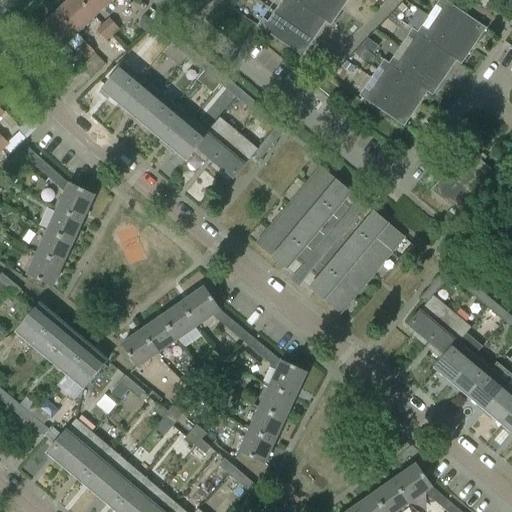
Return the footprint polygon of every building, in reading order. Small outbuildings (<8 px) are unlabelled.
[(78,0),(70,0),(56,14),(76,35),(95,17),(78,0)] [(78,0),(95,17),(112,0),(78,0)] [(186,0),(196,11),(207,0),(186,0)] [(293,0),(278,0),(281,2),(274,13),(313,40),(325,23),(326,22),(293,0)] [(342,9),(328,0),(293,0),(326,22),(325,23),(330,26),(342,9)] [(328,0),(342,9),(348,0),(328,0)] [(443,0),(441,0),(430,17),(474,47),(486,29),(443,0)] [(402,8),(392,17),(395,20),(404,10),(402,8)] [(313,40),(274,13),(267,23),(262,19),(257,27),(301,57),(313,40)] [(56,14),(38,32),(57,52),(67,44),(75,53),(78,49),(88,59),(94,53),(76,35),(56,14)] [(419,33),(419,34),(457,61),(462,65),(474,47),(430,17),(419,33)] [(109,19),(103,25),(112,36),(119,30),(109,19)] [(112,36),(103,25),(96,31),(106,42),(112,36)] [(402,25),(398,31),(407,36),(411,31),(402,25)] [(160,35),(170,44),(176,37),(166,29),(160,35)] [(414,30),(401,49),(407,53),(445,79),(457,61),(419,34),(419,33),(414,30)] [(176,37),(170,44),(180,52),(186,45),(176,37)] [(377,47),(368,40),(363,47),(372,54),(377,47)] [(360,46),(353,54),(362,62),(369,54),(360,46)] [(391,64),(390,65),(428,91),(428,92),(433,96),(445,79),(407,53),(401,63),(394,59),(391,64)] [(54,56),(47,63),(54,71),(62,64),(54,56)] [(194,63),(203,71),(209,65),(199,56),(194,63)] [(385,60),(372,80),(416,109),(428,92),(428,91),(390,65),(391,64),(385,60)] [(354,69),(346,64),(342,71),(349,76),(354,69)] [(105,87),(101,93),(107,99),(107,100),(110,97),(119,105),(141,79),(124,65),(105,87)] [(209,65),(203,71),(213,79),(219,73),(209,65)] [(141,79),(119,105),(129,113),(126,116),(133,122),(157,93),(141,79)] [(372,80),(360,97),(404,127),(416,109),(372,80)] [(227,91),(237,99),(242,92),(232,84),(227,91)] [(242,92),(237,99),(247,107),(252,101),(242,92)] [(157,93),(133,122),(141,128),(143,125),(153,133),(174,107),(157,93)] [(174,107),(153,133),(162,140),(159,143),(167,150),(190,121),(174,107)] [(0,110),(0,148),(3,151),(5,149),(9,145),(8,144),(0,135),(0,117),(4,114),(0,110)] [(15,126),(4,114),(0,117),(0,118),(10,130),(15,126)] [(269,115),(264,121),(274,130),(279,123),(269,115)] [(207,135),(192,153),(193,153),(204,163),(207,159),(213,164),(238,134),(219,118),(206,134),(207,135)] [(190,121),(167,150),(174,156),(176,152),(186,161),(193,153),(192,153),(207,135),(206,134),(190,121)] [(286,129),(279,123),(274,130),(272,132),(279,137),(286,129)] [(279,137),(272,132),(265,141),(272,146),(279,137)] [(9,145),(5,149),(11,155),(23,143),(26,141),(19,133),(8,144),(9,145)] [(213,164),(210,167),(223,178),(226,175),(233,180),(251,158),(258,150),(257,150),(238,134),(213,164)] [(272,146),(265,141),(258,149),(265,155),(272,146)] [(42,161),(30,150),(29,149),(23,156),(36,168),(42,161)] [(265,155),(258,149),(257,150),(258,150),(251,158),(258,163),(265,155)] [(431,191),(447,205),(482,164),(465,150),(431,191)] [(56,173),(42,161),(36,168),(50,180),(56,173)] [(482,164),(447,205),(464,219),(498,178),(482,164)] [(257,245),(340,314),(403,238),(365,206),(368,204),(360,197),(358,200),(320,169),(257,245)] [(56,173),(50,180),(65,193),(68,186),(69,185),(56,173)] [(65,193),(59,207),(84,219),(94,196),(69,184),(68,186),(65,193)] [(59,207),(48,230),(73,242),(84,219),(59,207)] [(48,230),(37,253),(63,265),(73,242),(48,230)] [(37,253),(27,276),(52,288),(63,265),(37,253)] [(456,271),(449,265),(443,271),(450,277),(451,278),(456,271)] [(450,277),(443,271),(435,280),(442,286),(450,277)] [(456,271),(451,278),(460,285),(465,279),(456,271)] [(0,283),(6,289),(11,282),(2,274),(0,275),(0,283)] [(442,286),(435,280),(428,290),(434,295),(442,286)] [(11,282),(6,289),(16,297),(21,290),(11,282)] [(204,288),(183,302),(199,325),(212,316),(220,311),(204,288)] [(433,296),(433,297),(434,295),(428,290),(426,291),(420,299),(426,304),(433,296)] [(477,300),(486,308),(492,301),(482,293),(477,300)] [(426,304),(408,326),(414,332),(411,336),(424,347),(427,343),(427,342),(452,312),(433,297),(433,296),(426,304)] [(492,301),(486,308),(497,316),(502,310),(492,301)] [(183,302),(163,317),(178,340),(199,325),(183,302)] [(16,332),(33,347),(57,319),(39,305),(16,332)] [(220,311),(212,316),(223,325),(229,318),(220,311)] [(452,312),(427,342),(427,343),(433,348),(430,351),(441,361),(442,362),(457,344),(471,328),(452,312)] [(163,317),(142,331),(158,354),(178,340),(163,317)] [(238,326),(229,318),(223,325),(232,333),(238,326)] [(33,347),(50,361),(73,333),(57,319),(33,347)] [(238,326),(232,333),(241,340),(247,333),(238,326)] [(158,354),(142,331),(121,346),(137,368),(158,354)] [(50,361),(67,375),(90,347),(73,333),(50,361)] [(248,347),(277,371),(281,362),(254,340),(248,347)] [(441,361),(435,369),(445,377),(442,380),(449,385),(473,357),(457,344),(442,362),(441,361)] [(90,347),(67,375),(84,389),(107,361),(90,347)] [(473,357),(449,385),(457,392),(459,389),(468,396),(489,371),(473,357)] [(277,371),(270,385),(296,396),(306,373),(281,362),(277,371)] [(489,371),(468,396),(478,405),(475,408),(482,413),(506,384),(511,377),(511,376),(496,363),(489,371)] [(129,390),(129,391),(135,385),(125,376),(119,383),(129,390)] [(119,383),(114,389),(123,397),(129,390),(119,383)] [(511,389),(506,384),(482,413),(490,420),(492,417),(501,424),(511,410),(511,389)] [(135,385),(129,391),(139,399),(145,393),(135,385)] [(270,385),(260,408),(285,419),(296,396),(270,385)] [(0,389),(0,400),(4,404),(9,397),(0,389)] [(97,406),(110,413),(116,401),(103,394),(97,406)] [(152,411),(162,419),(168,412),(158,404),(152,411)] [(173,406),(168,412),(178,421),(183,414),(173,406)] [(15,414),(26,423),(32,416),(21,407),(15,414)] [(260,408),(249,431),(274,442),(285,419),(260,408)] [(511,410),(501,424),(511,432),(508,435),(511,438),(511,410)] [(168,412),(162,419),(172,427),(178,421),(168,412)] [(32,416),(26,423),(37,432),(42,425),(32,416)] [(56,461),(65,468),(93,434),(76,420),(47,454),(55,461),(56,461)] [(196,426),(191,432),(201,440),(206,434),(196,426)] [(274,442),(249,431),(239,454),(264,465),(274,442)] [(185,438),(195,447),(201,440),(191,432),(185,438)] [(73,476),(80,483),(110,448),(93,434),(65,468),(73,475),(73,476)] [(201,440),(195,447),(205,455),(211,448),(201,440)] [(89,488),(98,496),(126,462),(110,448),(80,483),(88,489),(89,488)] [(218,466),(228,474),(234,468),(224,460),(218,466)] [(106,504),(113,510),(143,476),(126,462),(98,496),(106,503),(106,504)] [(416,465),(395,480),(411,502),(424,493),(431,488),(432,488),(416,465)] [(234,468),(228,474),(238,483),(244,476),(234,468)] [(140,511),(159,490),(143,476),(113,510),(115,511),(140,511)] [(395,480),(375,494),(387,511),(397,511),(411,502),(395,480)] [(431,488),(424,493),(439,506),(445,499),(432,488),(431,488)] [(168,511),(176,504),(159,490),(140,511),(168,511)] [(255,497),(265,505),(271,499),(261,490),(255,497)] [(387,511),(375,494),(354,508),(356,511),(387,511)] [(458,511),(459,511),(446,500),(445,499),(439,506),(440,506),(446,511),(458,511)]
